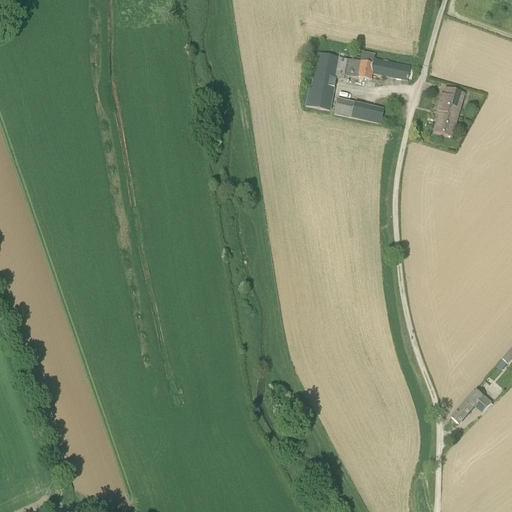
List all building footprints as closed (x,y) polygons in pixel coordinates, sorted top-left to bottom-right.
[(343,80),(344,76),(347,60),(347,59),(318,54),(311,88),(333,92),(336,79),(343,80)] [(358,79),(361,62),(362,58),(356,57),(355,61),(347,60),(344,76),(358,79)] [(407,82),(410,67),(373,60),(373,64),(371,75),(407,82)] [(361,62),(358,79),(370,81),(371,75),(373,64),(361,62)] [(333,92),(311,88),(309,88),(305,108),(330,112),(333,92)] [(452,137),(464,94),(445,88),(443,96),(440,95),(435,112),(438,113),(433,131),(440,133),(440,134),(443,135),(443,134),(452,137)] [(380,125),(384,108),(338,98),(334,115),(380,125)] [(508,366),(511,360),(511,350),(503,361),(508,366)] [(482,414),(491,404),(483,397),(476,391),(451,419),(458,425),(474,407),(482,414)]
